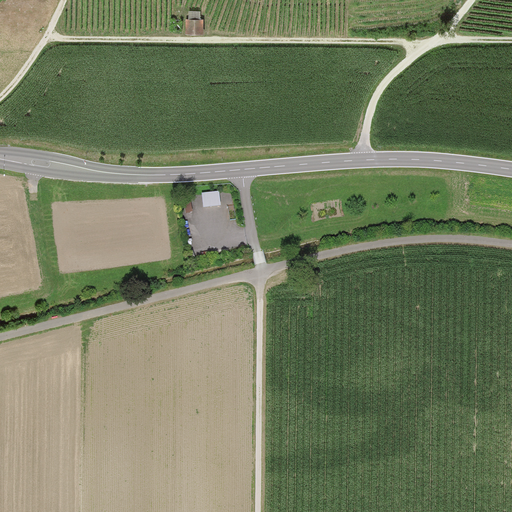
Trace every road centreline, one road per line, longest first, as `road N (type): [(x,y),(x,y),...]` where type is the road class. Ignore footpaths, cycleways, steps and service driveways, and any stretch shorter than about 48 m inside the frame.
road 1 (track): [(0,337),(344,249),(432,238),(511,244)]
road 2 (secondary): [(0,159),(133,175),(363,157),(427,156),(511,169)]
road 3 (track): [(45,40),(511,39)]
road 4 (track): [(243,169),(260,271),(256,511)]
road 5 (track): [(469,0),(450,27),(376,91),(363,157)]
